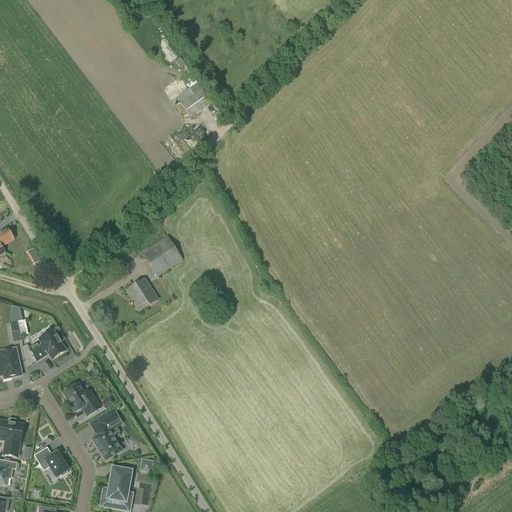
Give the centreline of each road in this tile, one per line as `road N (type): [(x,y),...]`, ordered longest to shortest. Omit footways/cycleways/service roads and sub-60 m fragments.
road 1 (unclassified): [(66,292),(352,0)]
road 2 (unclassified): [(206,511),(66,292)]
road 3 (residential): [(81,511),(88,469),(36,391)]
